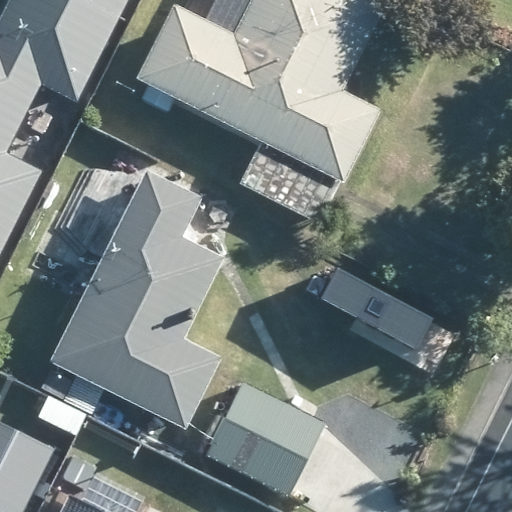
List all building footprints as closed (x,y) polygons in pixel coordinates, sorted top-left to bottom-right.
[(0,242),(40,167),(3,147),(39,80),(74,98),(125,0),(7,0),(0,14),(0,242)] [(346,196),(349,189),(353,181),(359,185),(394,113),(356,93),(397,9),(379,0),(219,0),(210,18),(187,5),(150,80),(273,142),(252,184),(332,224),(339,208),(342,203),(346,196)] [(197,238),(217,198),(163,171),(96,303),(78,293),(67,315),(85,325),(67,363),(202,430),(237,357),(200,339),(231,277),(238,262),(239,259),(229,253),(197,238)] [(307,410),(289,401),(255,384),(219,457),(293,494),(301,497),(334,430),(337,424),(307,410)] [(0,509),(6,511),(21,511),(50,445),(0,424),(0,509)] [(105,511),(72,496),(63,511),(105,511)]
